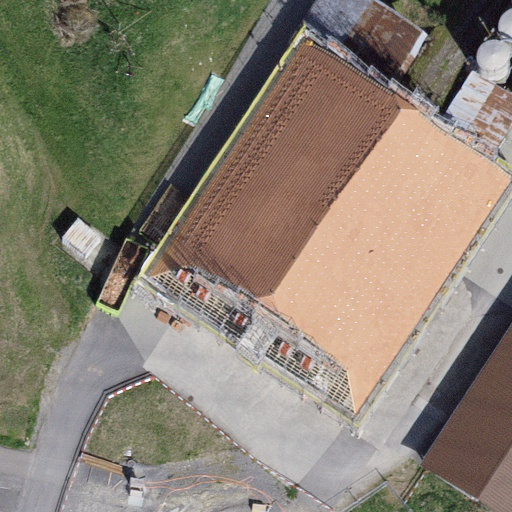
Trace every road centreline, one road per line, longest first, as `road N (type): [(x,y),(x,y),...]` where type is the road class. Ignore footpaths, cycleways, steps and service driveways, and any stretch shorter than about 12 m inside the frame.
road 1 (track): [(36,511),(88,373),(129,330),(355,482),(511,249)]
road 2 (unknown): [(129,330),(272,0)]
